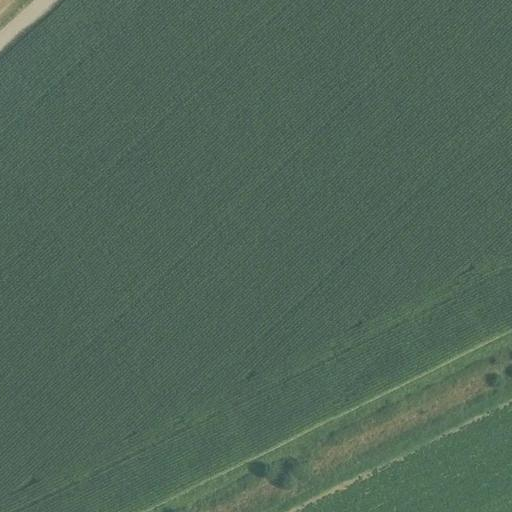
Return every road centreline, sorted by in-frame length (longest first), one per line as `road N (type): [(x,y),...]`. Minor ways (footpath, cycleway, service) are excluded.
road 1 (track): [(173,511),(511,345)]
road 2 (track): [(511,391),(271,511)]
